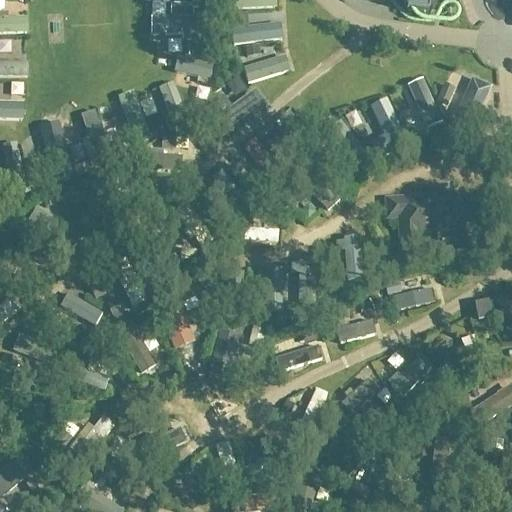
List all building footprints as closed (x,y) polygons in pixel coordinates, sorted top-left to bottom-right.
[(259,0),(241,0),(240,16),(282,22),(285,4),(259,0)] [(344,0),(384,4),(384,0),(399,0),(406,14),(427,17),(429,0),(344,0)] [(11,4),(12,18),(32,18),(31,3),(11,4)] [(158,10),(159,23),(172,22),(172,9),(158,10)] [(0,43),(33,42),(32,18),(0,18),(0,43)] [(187,46),(185,24),(157,26),(158,40),(170,39),(170,47),(187,46)] [(291,38),(240,38),(240,54),(291,54),(291,38)] [(200,84),(204,71),(180,64),(176,78),(200,84)] [(274,92),(297,85),(291,69),(269,76),(274,92)] [(0,72),(0,88),(33,87),(33,71),(0,72)] [(139,97),(124,103),(138,139),(153,133),(139,97)] [(483,100),(482,120),(494,120),(495,101),(483,100)] [(387,101),(370,110),(384,138),(370,144),(378,162),(409,147),(387,101)] [(0,103),(0,120),(24,122),(25,104),(0,103)] [(196,158),(195,145),(181,146),(182,159),(196,158)] [(417,234),(436,233),(433,189),(424,190),(425,200),(386,203),(387,220),(399,219),(400,244),(418,243),(417,234)] [(442,189),(433,189),(436,233),(455,232),(456,240),(473,239),(472,215),(483,214),(481,196),(443,199),(442,189)] [(283,249),(283,236),(249,235),(249,248),(283,249)] [(166,238),(157,243),(176,278),(186,273),(166,238)] [(411,305),(415,319),(441,312),(438,299),(411,305)] [(179,352),(198,345),(180,300),(161,307),(179,352)] [(68,315),(88,324),(93,312),(73,303),(68,315)] [(0,315),(0,337),(26,322),(16,306),(0,315)] [(387,390),(398,401),(430,370),(419,359),(387,390)] [(197,360),(183,366),(188,377),(201,371),(197,360)] [(491,424),(511,416),(511,394),(484,405),(491,424)] [(96,440),(105,448),(118,431),(109,424),(96,440)] [(235,449),(221,453),(233,495),(247,492),(235,449)] [(409,498),(419,496),(415,479),(405,482),(409,498)] [(259,511),(255,503),(237,511),(259,511)]
